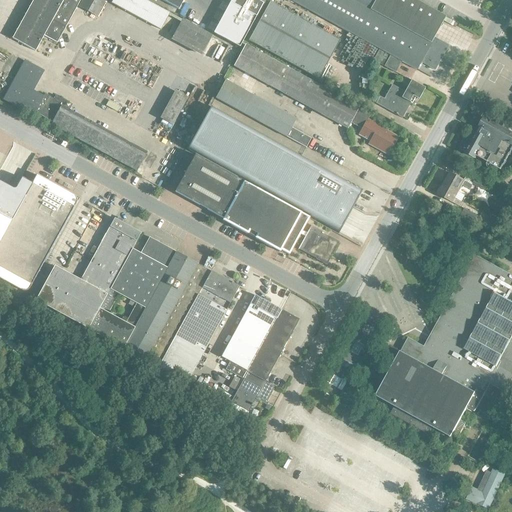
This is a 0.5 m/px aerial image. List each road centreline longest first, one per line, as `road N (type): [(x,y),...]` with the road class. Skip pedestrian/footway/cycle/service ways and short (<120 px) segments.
road 1 (unclassified): [(339,307),(0,122)]
road 2 (unclassified): [(339,307),(511,6)]
